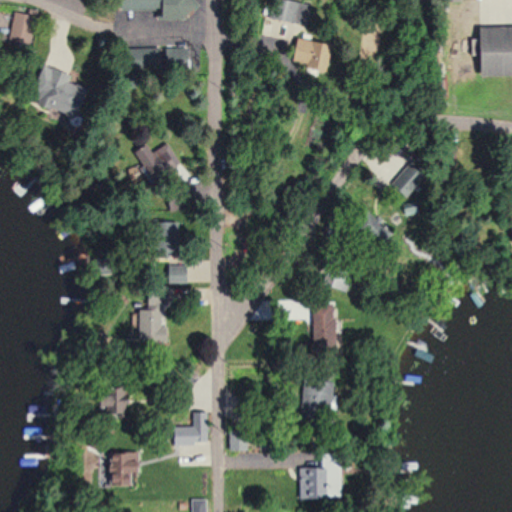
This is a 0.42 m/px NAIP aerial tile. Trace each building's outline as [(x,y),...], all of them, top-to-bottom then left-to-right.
[(177,0),(146,0),(147,15),(183,15),(183,0),(177,0)] [(303,23),(303,1),(275,1),(275,23),(303,23)] [(33,45),(41,17),(21,11),(13,39),(33,45)] [(470,75),(511,74),(511,25),(470,26),(470,75)] [(322,71),(325,44),(309,41),(306,69),(322,71)] [(343,293),(350,274),(330,267),(323,285),(343,293)] [(134,308),(135,341),(157,341),(157,304),(160,304),(160,286),(138,286),(138,308),(134,308)] [(306,303),(306,358),(327,358),(327,303),(306,303)] [(322,382),(297,381),(295,421),(320,422),(322,382)] [(201,443),(201,412),(190,412),(190,429),(168,429),(168,443),(201,443)] [(226,432),(226,451),(240,451),(240,432),(226,432)] [(188,497),(187,511),(200,511),(201,497),(188,497)]
